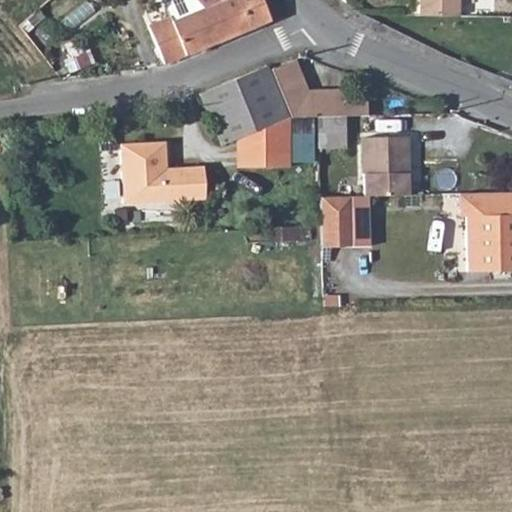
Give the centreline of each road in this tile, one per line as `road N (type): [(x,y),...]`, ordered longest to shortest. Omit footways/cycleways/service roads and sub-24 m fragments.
road 1 (unclassified): [(322,18),(139,89),(0,108)]
road 2 (unclassified): [(322,18),(419,75),(511,112)]
